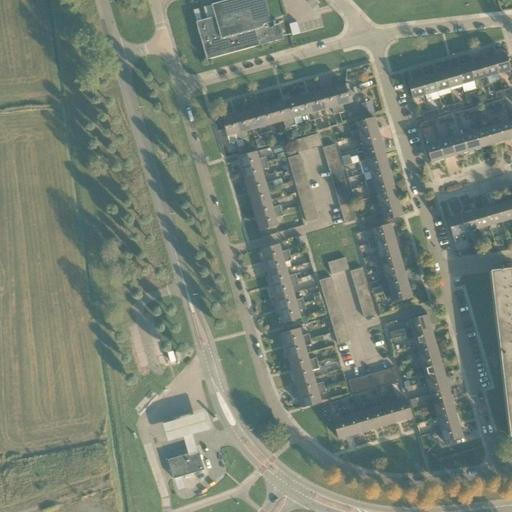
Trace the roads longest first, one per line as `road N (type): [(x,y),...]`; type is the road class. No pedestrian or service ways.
road 1 (residential): [(499,469),(363,479),(288,430),(261,378),(178,87)]
road 2 (residential): [(499,469),(367,36)]
road 3 (tertiary): [(174,250),(218,410),(244,451),(280,485)]
road 4 (tertiary): [(287,473),(232,409),(174,250)]
road 5 (tertiary): [(174,250),(117,57)]
road 6 (residential): [(178,87),(367,36)]
road 7 (tertiary): [(465,509),(379,508),(304,483)]
road 8 (residential): [(367,36),(511,19)]
